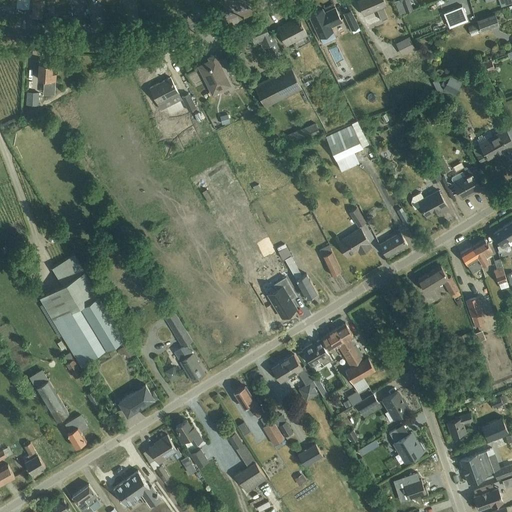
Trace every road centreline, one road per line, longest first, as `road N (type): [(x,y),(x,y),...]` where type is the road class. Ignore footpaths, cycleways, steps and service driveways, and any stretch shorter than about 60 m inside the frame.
road 1 (residential): [(2,511),(379,278)]
road 2 (tertiary): [(0,32),(127,37),(265,0)]
road 3 (residential): [(459,511),(379,278)]
road 4 (residential): [(379,278),(511,194)]
